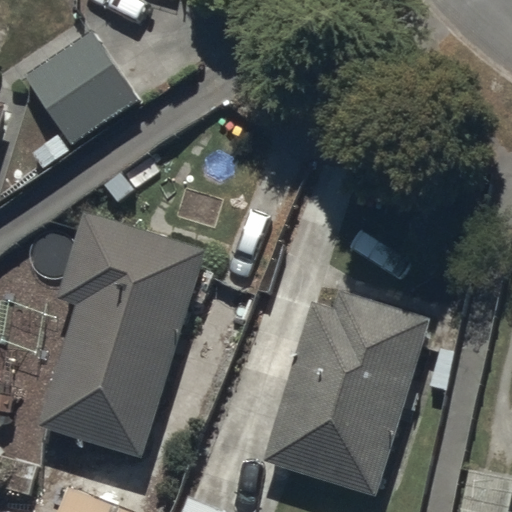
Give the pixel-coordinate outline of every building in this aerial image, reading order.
[(0,154),(14,113),(0,107),(0,55),(6,38),(0,35),(0,154)] [(144,110),(97,38),(31,82),(79,151),(144,110)] [(82,315),(43,434),(146,468),(214,260),(92,220),(62,308),(82,315)] [(321,312),(268,464),(379,503),(438,332),(348,301),(341,319),(321,312)] [(511,511),(511,479),(477,471),(466,511),(511,511)] [(124,511),(73,491),(64,511),(124,511)]
